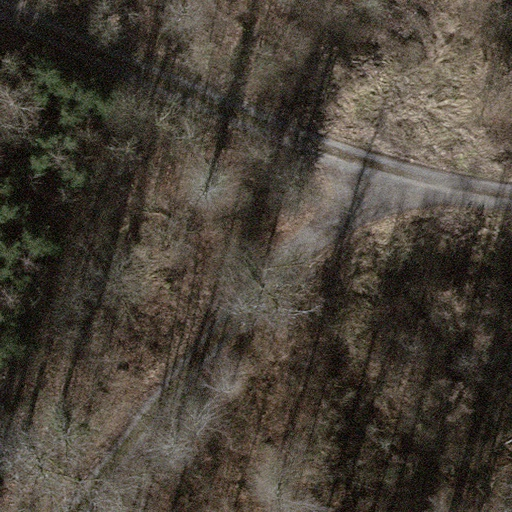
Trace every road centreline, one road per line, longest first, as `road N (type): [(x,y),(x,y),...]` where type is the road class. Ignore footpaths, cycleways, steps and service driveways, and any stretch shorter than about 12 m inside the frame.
road 1 (track): [(0,9),(405,185),(511,202)]
road 2 (track): [(80,511),(217,343),(405,185)]
